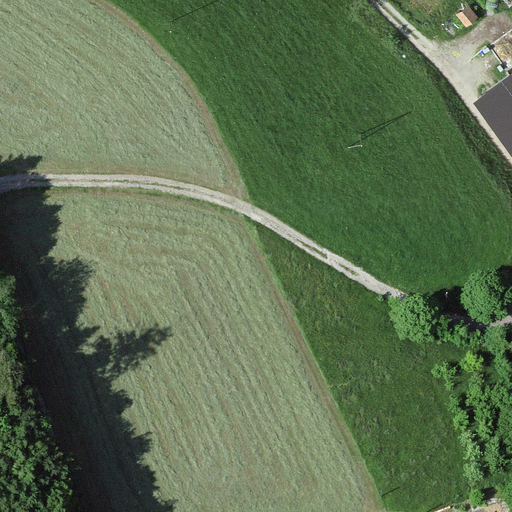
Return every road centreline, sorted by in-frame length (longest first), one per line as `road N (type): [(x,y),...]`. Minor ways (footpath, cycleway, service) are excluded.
road 1 (track): [(511,311),(479,324),(435,316),(212,195),(118,180),(0,187)]
road 2 (track): [(0,300),(75,511)]
road 3 (track): [(377,0),(439,62),(511,160)]
